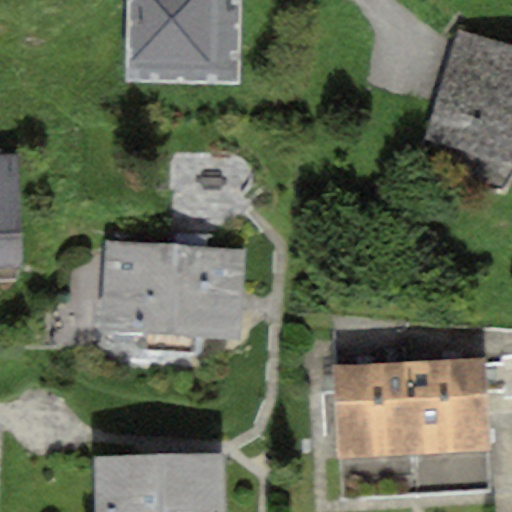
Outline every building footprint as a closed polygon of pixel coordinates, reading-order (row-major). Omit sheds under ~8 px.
[(244,0),(128,0),(127,90),(242,92),(244,0)] [(511,67),(458,50),(431,134),(511,159),(511,67)] [(30,170),(0,169),(0,279),(31,279),(30,170)] [(253,263),(117,252),(110,336),(247,347),(253,263)] [(499,365),(348,374),(355,478),(506,468),(499,365)] [(243,511),(243,469),(96,471),(96,511),(243,511)]
